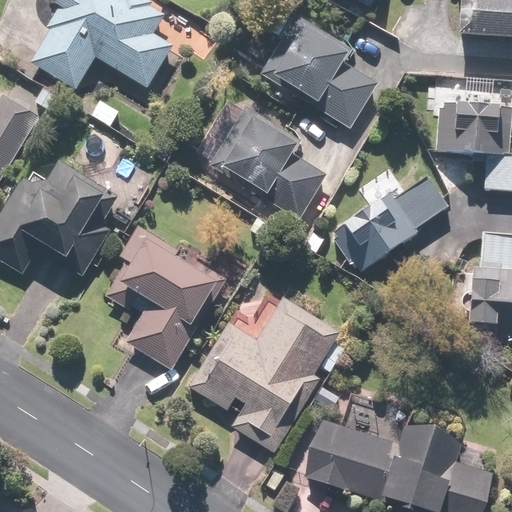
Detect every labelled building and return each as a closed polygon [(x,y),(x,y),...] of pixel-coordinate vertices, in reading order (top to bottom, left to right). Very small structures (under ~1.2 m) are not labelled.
[(145,0),(54,0),(53,4),(61,9),(50,27),(54,29),(32,64),(77,93),(98,58),(148,89),(174,48),(155,37),(169,15),(145,0)] [(511,0),(464,0),(462,39),(511,42),(511,0)] [(296,20),(263,71),(353,130),(380,88),(348,67),(354,58),(296,20)] [(0,97),(0,189),(43,118),(6,96),(3,100),(0,97)] [(511,108),(441,104),(441,106),(438,152),(485,155),(483,193),(511,194),(511,156),(511,141),(511,108)] [(245,109),(242,115),(212,168),(302,219),(326,177),(297,161),(307,143),(245,109)] [(57,164),(28,173),(0,220),(0,260),(27,276),(40,254),(82,279),(125,204),(57,164)] [(450,209),(429,179),(397,201),(395,197),(334,238),(359,275),(419,233),(418,231),(450,209)] [(174,368),(224,282),(178,255),(180,252),(139,228),(121,260),(128,264),(109,297),(135,313),(137,309),(148,315),(132,344),(174,368)] [(511,344),(511,238),(485,238),(484,269),(471,269),(470,343),(511,344)] [(339,333),(283,301),(260,342),(227,323),(191,387),(235,412),(241,401),(248,405),(235,427),(280,452),(322,379),(315,374),(339,333)] [(347,427),(320,420),(304,479),(425,511),(484,511),(495,472),(454,461),(460,437),(410,423),(405,441),(373,433),(380,408),(354,401),(347,427)]
